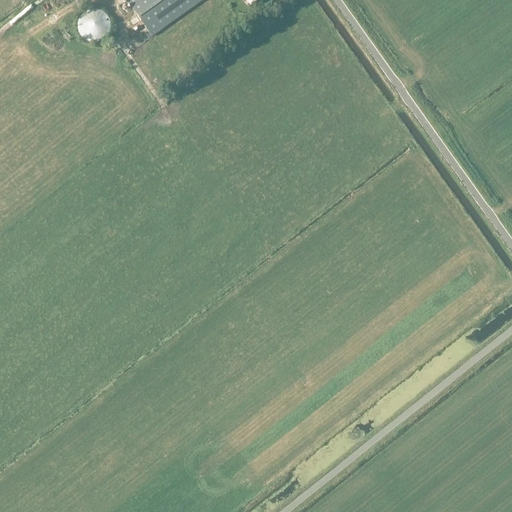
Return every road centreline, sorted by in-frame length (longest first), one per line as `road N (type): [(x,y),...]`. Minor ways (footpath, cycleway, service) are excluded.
road 1 (unclassified): [(511,247),(335,0)]
road 2 (unclassified): [(284,511),(511,329)]
